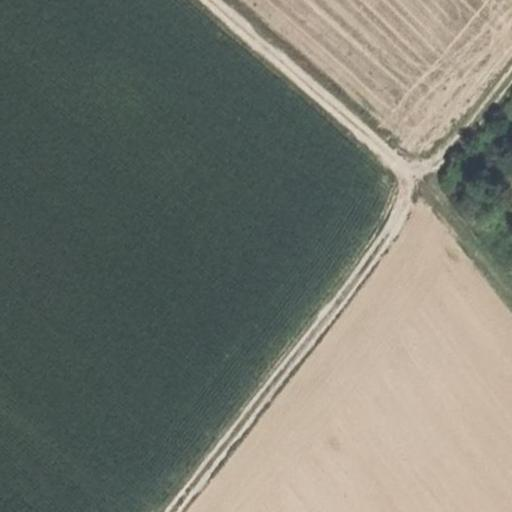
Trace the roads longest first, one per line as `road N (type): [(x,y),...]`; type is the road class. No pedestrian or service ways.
road 1 (track): [(169,511),(511,61)]
road 2 (track): [(209,0),(416,183)]
